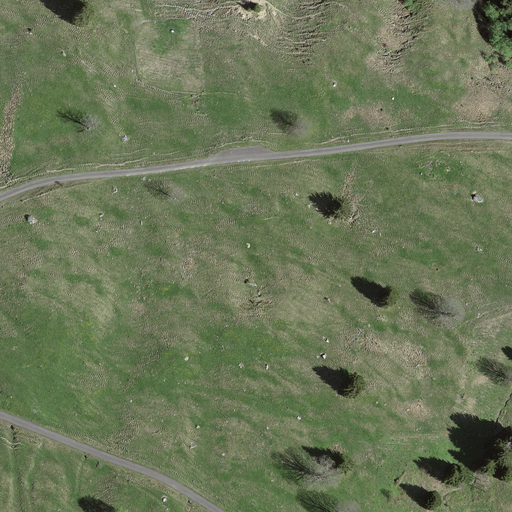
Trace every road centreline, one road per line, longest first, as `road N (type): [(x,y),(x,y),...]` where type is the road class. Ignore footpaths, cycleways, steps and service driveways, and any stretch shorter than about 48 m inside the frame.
road 1 (track): [(511,136),(411,139),(53,179),(0,197)]
road 2 (track): [(0,415),(177,484),(219,511)]
